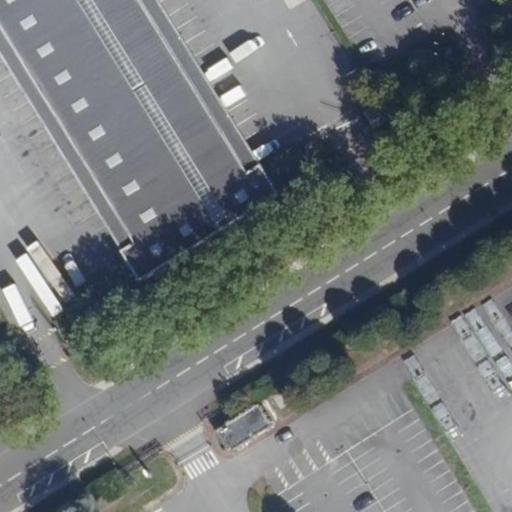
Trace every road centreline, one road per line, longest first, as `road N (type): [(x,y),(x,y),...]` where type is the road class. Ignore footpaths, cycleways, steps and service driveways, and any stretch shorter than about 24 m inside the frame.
road 1 (unclassified): [(0,488),(511,170)]
road 2 (unknown): [(357,401),(426,511)]
